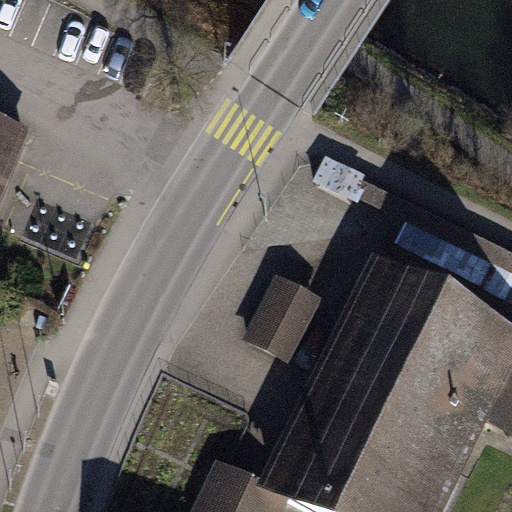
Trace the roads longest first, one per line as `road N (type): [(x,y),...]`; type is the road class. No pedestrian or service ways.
road 1 (tertiary): [(332,0),(211,186),(86,408),(50,511)]
road 2 (track): [(511,238),(295,134),(283,152)]
road 3 (track): [(206,108),(72,0)]
